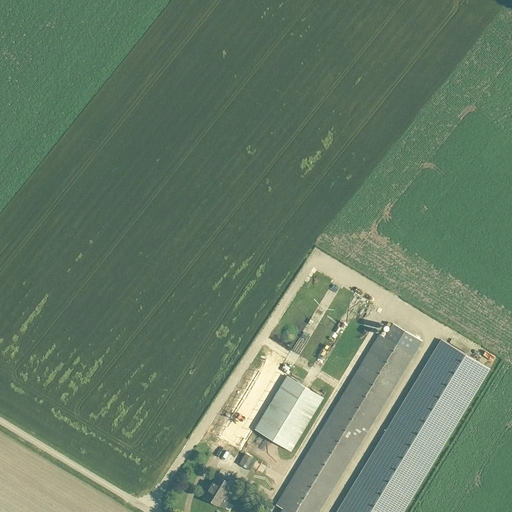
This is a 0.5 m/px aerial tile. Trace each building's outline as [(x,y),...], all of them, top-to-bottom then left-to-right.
[(410,320),(420,325),(422,319),(412,315),(410,320)] [(306,349),(307,317),(297,317),(296,323),(286,323),(286,330),(278,330),(278,339),(283,339),(282,348),(306,349)] [(348,322),(345,327),(354,332),(356,327),(348,322)] [(379,335),(275,506),(282,510),(281,511),(318,511),(421,342),(392,325),(384,338),(379,335)] [(402,511),(489,370),(441,341),(337,511),(402,511)] [(262,362),(216,436),(237,449),(283,375),(262,362)] [(323,399),(287,377),(254,431),(290,453),(323,399)] [(203,498),(219,508),(223,501),(228,504),(233,496),(227,493),(232,486),(216,476),(203,498)]
